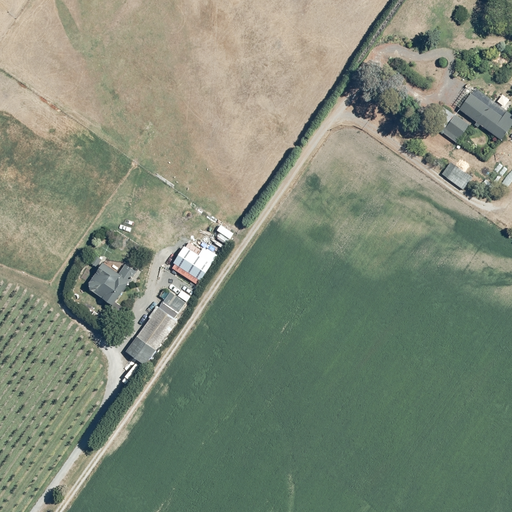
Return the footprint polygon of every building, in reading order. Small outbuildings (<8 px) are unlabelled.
[(459,109),(501,139),(511,122),(511,118),(504,113),(503,116),(470,93),(459,109)] [(469,124),(455,115),(446,127),(460,137),(469,124)] [(441,174),(463,188),(471,177),(454,165),(451,170),(446,167),(441,174)] [(486,178),(481,183),(489,192),(494,187),(486,178)] [(86,286),(113,304),(131,278),(128,276),(134,268),(125,261),(119,271),(93,253),(88,261),(98,268),(86,286)] [(186,301),(176,293),(168,305),(162,300),(126,350),(145,363),(177,318),(175,317),(186,301)]
